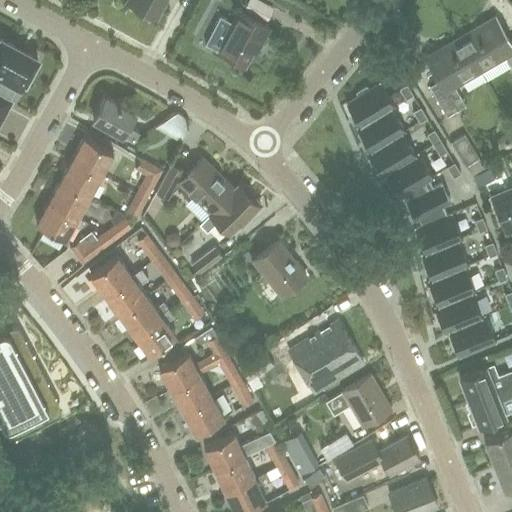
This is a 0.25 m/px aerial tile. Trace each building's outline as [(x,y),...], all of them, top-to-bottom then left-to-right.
[(156,17),(165,0),(128,0),(127,1),(156,17)] [(268,28),(238,12),(232,23),(221,16),(205,43),(218,50),(217,51),(244,65),(255,44),(258,46),(268,28)] [(480,73),(505,58),(511,69),(511,37),(507,40),(494,17),(459,37),(476,67),(480,73)] [(455,87),(480,73),(476,67),(459,37),(426,57),(440,80),(429,86),(447,117),(466,106),(455,87)] [(35,63),(37,58),(0,38),(0,79),(0,121),(11,101),(5,98),(11,85),(20,90),(25,80),(25,81),(35,63)] [(359,125),(390,107),(394,105),(380,81),(367,89),(366,87),(357,92),(358,94),(345,102),(359,125)] [(405,100),(413,95),(407,84),(399,89),(405,100)] [(133,141),(138,132),(126,125),(133,112),(105,96),(92,119),(133,141)] [(369,150),(401,132),(404,130),(390,107),(359,125),(356,127),(369,150)] [(419,123),(427,118),(420,107),(413,112),(419,123)] [(432,145),(440,141),(433,130),(426,134),(432,145)] [(380,177),(384,175),(415,156),(401,132),(369,150),(366,152),(380,177)] [(486,167),(479,156),(464,132),(450,141),(466,165),(472,175),(486,167)] [(72,158),(100,174),(112,152),(84,136),(72,158)] [(440,141),(432,145),(439,156),(446,152),(440,141)] [(397,198),(404,194),(427,180),(432,177),(419,154),(415,156),(384,175),(397,198)] [(141,182),(138,188),(149,194),(162,168),(142,156),(136,168),(143,172),(139,181),(141,182)] [(181,183),(210,212),(234,188),(202,157),(187,172),(170,163),(155,189),(169,196),(171,194),(181,183)] [(88,195),(100,174),(72,158),(59,180),(88,195)] [(452,179),(459,174),(453,163),(445,168),(452,179)] [(490,181),(494,190),(511,182),(508,173),(490,181)] [(76,217),(88,195),(59,180),(47,202),(76,217)] [(421,224),(446,214),(441,205),(449,200),(439,183),(431,188),(427,180),(404,194),(408,201),(405,203),(415,220),(418,218),(421,224)] [(234,188),(210,212),(198,224),(206,232),(216,221),(228,233),(245,217),(247,218),(260,205),(245,190),(244,192),(237,185),(234,188)] [(135,220),(149,194),(138,188),(125,214),(135,220)] [(511,188),(491,197),(506,233),(511,230),(511,188)] [(64,239),(76,217),(47,202),(35,223),(64,239)] [(114,223),(102,232),(104,233),(111,241),(132,225),(125,215),(117,211),(116,209),(111,219),(114,223)] [(424,252),(457,238),(461,237),(452,212),(446,214),(421,224),(414,227),(424,252)] [(478,232),(486,229),(482,217),(473,220),(478,232)] [(104,233),(102,232),(96,236),(91,230),(70,246),(82,263),(111,241),(104,233)] [(151,260),(162,252),(147,232),(136,240),(151,260)] [(280,293),(304,274),(277,238),(252,257),(280,293)] [(430,278),(463,265),(467,263),(457,238),(424,252),(420,253),(430,278)] [(200,239),(186,252),(192,259),(206,246),(200,239)] [(488,257),(496,254),(491,242),(483,245),(488,257)] [(198,270),(221,253),(214,244),(191,261),(198,270)] [(177,273),(162,252),(151,260),(154,264),(166,281),(177,273)] [(104,295),(131,275),(116,255),(89,275),(104,295)] [(436,304),(469,291),(473,290),(463,265),(430,278),(426,279),(436,304)] [(497,282),(506,279),(501,267),(493,270),(497,282)] [(233,272),(225,277),(237,296),(245,291),(233,272)] [(180,300),(191,292),(177,273),(166,281),(180,300)] [(119,315),(146,296),(131,275),(104,295),(119,315)] [(446,331),(480,318),(469,291),(436,304),(432,306),(442,333),(446,331)] [(191,292),(180,300),(194,318),(205,311),(191,292)] [(507,307),(511,304),(511,295),(511,292),(502,295),(507,307)] [(0,304),(5,314),(19,306),(9,294),(0,298),(0,304)] [(134,335),(160,315),(168,309),(162,301),(154,307),(146,296),(119,315),(134,335)] [(173,316),(168,309),(160,315),(134,335),(148,354),(174,335),(165,322),(173,316)] [(483,317),(480,318),(446,331),(456,356),(493,342),(483,317)] [(314,390),(362,361),(338,321),(290,349),(314,390)] [(36,422),(36,421),(32,414),(58,401),(20,329),(19,329),(19,328),(18,328),(18,327),(17,327),(16,326),(15,326),(14,326),(13,326),(12,326),(11,326),(11,327),(0,332),(0,419),(10,439),(35,426),(35,425),(36,425),(36,424),(36,423),(36,422)] [(212,326),(193,337),(194,339),(202,343),(206,340),(213,353),(219,363),(230,357),(218,334),(217,335),(212,326)] [(239,364),(248,379),(257,374),(274,364),(264,348),(239,364)] [(213,353),(194,364),(187,352),(158,368),(170,390),(200,374),(219,363),(213,353)] [(231,384),(242,378),(230,357),(219,363),(231,384)] [(494,363),(460,376),(469,400),(511,382),(511,368),(499,374),(494,363)] [(391,407),(370,372),(342,389),(343,391),(327,401),(334,413),(350,403),(363,424),(391,407)] [(182,411),(211,395),(200,374),(170,390),(182,411)] [(231,384),(242,405),(253,399),(242,378),(231,384)] [(473,410),(468,412),(473,424),(478,422),(479,425),(506,414),(505,412),(511,409),(511,382),(469,400),(473,410)] [(211,395),(182,411),(194,433),(223,417),(211,395)] [(495,465),(511,458),(511,428),(485,439),(495,465)] [(214,469),(244,456),(244,455),(265,446),(268,444),(275,440),(271,430),(239,445),(233,433),(203,446),(214,469)] [(327,459),(352,443),(345,431),(320,447),(320,448),(327,458),(327,459)] [(421,458),(409,435),(379,450),(373,438),(336,457),(348,480),(383,461),(390,474),(421,458)] [(277,467),(288,461),(276,439),(275,440),(268,444),(265,446),(273,461),(277,467)] [(312,453),(295,462),(300,473),(318,463),(312,453)] [(224,491),(255,478),(244,456),(214,469),(224,491)] [(511,458),(495,465),(505,490),(511,487),(511,458)] [(288,461),(277,467),(280,473),(280,474),(286,484),(288,487),(289,487),(299,481),(288,461)] [(310,487),(325,476),(319,467),(303,478),(310,487)] [(255,478),(224,491),(234,511),(238,511),(265,500),(259,486),(271,481),(267,472),(255,478)] [(397,511),(422,511),(438,506),(427,478),(390,493),(397,511)] [(329,511),(321,492),(302,500),(306,511),(329,511)] [(363,493),(332,507),(333,511),(354,511),(368,506),(363,493)]
